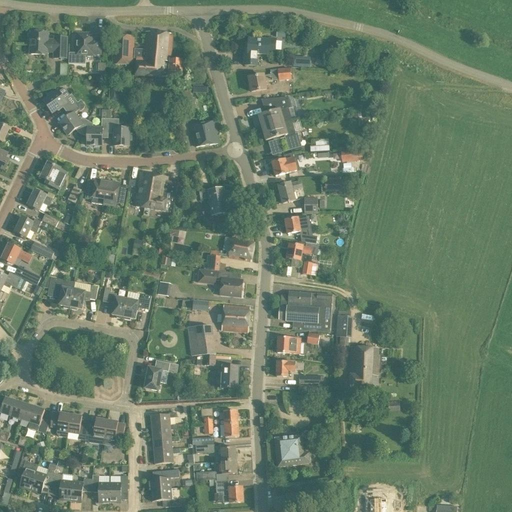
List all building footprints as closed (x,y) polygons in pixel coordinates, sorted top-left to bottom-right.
[(181,78),(183,60),(171,59),(173,34),(146,32),(144,53),(143,53),(144,50),(135,49),(135,57),(137,57),(135,76),(181,78)] [(66,59),(67,38),(55,38),(55,41),(48,41),(48,33),(31,33),(31,35),(29,36),(29,40),(31,41),(30,55),(47,55),(47,52),(54,53),(54,59),(66,59)] [(100,55),(101,41),(93,41),(93,39),(87,39),(87,35),(77,34),(77,42),(75,42),(75,48),(77,48),(76,55),(92,56),(92,54),(100,55)] [(112,65),(133,66),(134,36),(113,36),(112,65)] [(268,55),(268,53),(276,53),(277,40),(249,39),(249,48),(245,48),(244,65),(257,66),(258,54),(268,55)] [(97,64),(96,74),(106,75),(106,64),(97,64)] [(279,82),(291,80),(290,69),(278,70),(279,82)] [(267,89),(265,83),(272,81),(271,75),(264,76),(264,75),(249,78),(252,92),(267,89)] [(66,111),(77,103),(78,103),(72,95),(65,100),(58,91),(54,94),(52,91),(47,95),(48,98),(44,101),(52,113),(63,106),(66,111)] [(185,118),(195,118),(195,98),(184,98),(185,118)] [(290,98),(262,100),(266,113),(258,115),(262,128),(292,120),(289,110),(293,109),(290,98)] [(78,103),(77,103),(66,111),(69,116),(59,123),(68,135),(76,129),(78,133),(81,134),(88,121),(83,118),(80,121),(74,113),(79,110),(81,112),(84,110),(85,106),(81,100),(78,103)] [(355,117),(356,127),(362,126),(361,113),(353,113),(353,118),(355,117)] [(88,121),(81,134),(83,135),(87,135),(87,145),(102,146),(103,126),(108,126),(109,119),(102,119),(102,128),(93,127),(93,124),(88,121)] [(109,119),(108,126),(108,133),(114,134),(114,146),(129,147),(129,141),(132,141),(132,134),(129,134),(130,129),(118,128),(119,120),(109,119)] [(292,120),(262,128),(266,141),(284,136),(288,151),(302,147),(298,133),(296,134),(292,120)] [(192,125),(196,147),(219,143),(216,122),(212,122),(195,125),(192,125)] [(0,141),(2,143),(8,128),(0,124),(0,141)] [(8,153),(0,149),(0,169),(3,171),(9,160),(5,158),(8,153)] [(362,150),(362,149),(341,151),(342,163),(363,161),(362,160),(362,150)] [(272,163),(276,176),(300,170),(297,158),(294,158),(292,154),(283,156),(284,160),(272,163)] [(60,190),(68,173),(60,170),(61,169),(48,163),(41,177),(48,180),(46,183),(60,190)] [(136,206),(146,208),(148,196),(158,198),(161,181),(157,180),(158,176),(141,173),(139,187),(136,206)] [(148,196),(146,208),(165,211),(167,200),(173,201),(174,194),(176,194),(178,183),(168,181),(168,177),(158,176),(157,180),(161,181),(158,198),(148,196)] [(326,192),(341,191),(341,177),(325,178),(326,192)] [(104,205),(108,181),(96,179),(95,182),(88,180),(85,198),(92,199),(91,204),(103,206),(104,205)] [(108,181),(104,205),(116,207),(117,203),(124,205),(127,187),(120,186),(120,183),(108,181)] [(296,200),(293,191),(303,189),(301,181),(291,183),(278,186),(283,204),(296,200)] [(75,204),(82,190),(74,186),(68,200),(75,204)] [(212,216),(229,214),(224,188),(208,191),(208,192),(195,194),(197,203),(204,201),(203,200),(209,199),(212,216)] [(40,210),(43,204),(49,207),(53,200),(47,197),(47,196),(35,190),(28,205),(40,210)] [(304,214),(308,214),(318,214),(318,199),(305,198),(304,214)] [(42,222),(55,228),(59,221),(45,214),(42,222)] [(27,238),(30,231),(36,234),(40,227),(34,224),(34,223),(22,217),(15,232),(27,238)] [(300,225),(307,223),(306,217),(300,218),(286,220),(288,234),(301,232),(300,225)] [(306,243),(317,245),(318,237),(307,235),(306,243)] [(251,262),(255,240),(232,236),(228,258),(251,262)] [(143,242),(135,240),(133,248),(142,250),(143,242)] [(55,252),(35,242),(31,251),(51,260),(55,252)] [(287,259),(292,260),(291,267),(299,269),(300,261),(301,261),(302,254),(311,255),(317,256),(319,245),(317,245),(306,243),(305,247),(303,247),(303,246),(290,244),(287,259)] [(14,265),(17,258),(29,264),(33,256),(21,251),(21,250),(9,244),(2,259),(14,265)] [(210,256),(207,256),(205,270),(218,271),(219,271),(221,257),(219,257),(220,252),(211,251),(210,256)] [(163,258),(162,265),(169,266),(171,259),(163,258)] [(112,270),(114,260),(106,259),(105,269),(112,270)] [(302,274),(311,276),(313,264),(304,262),(302,274)] [(241,298),(243,280),(231,279),(232,273),(219,271),(218,271),(205,270),(200,270),(200,271),(199,271),(197,284),(216,286),(216,280),(222,281),(220,295),(241,298)] [(37,286),(41,278),(28,271),(24,279),(37,286)] [(158,281),(159,275),(137,271),(136,278),(158,281)] [(0,273),(0,289),(9,294),(12,287),(16,289),(17,289),(25,293),(29,284),(24,281),(24,280),(31,283),(30,285),(35,287),(36,286),(37,286),(15,275),(14,275),(10,273),(8,277),(0,273)] [(68,288),(69,281),(51,278),(48,295),(55,297),(56,293),(61,294),(59,305),(64,306),(63,309),(70,310),(74,289),(68,288)] [(96,300),(98,286),(75,282),(74,289),(70,310),(77,311),(78,309),(83,309),(85,298),(96,300)] [(160,282),(158,295),(169,297),(171,284),(160,282)] [(37,286),(33,293),(39,296),(42,289),(37,286)] [(111,293),(112,289),(105,288),(103,302),(114,304),(112,315),(117,316),(116,319),(123,320),(127,299),(116,297),(117,294),(111,293)] [(330,333),(333,295),(289,291),(289,296),(281,295),(279,319),(287,320),(287,322),(294,322),(293,330),(330,333)] [(139,298),(140,295),(128,293),(127,299),(123,320),(130,321),(131,318),(136,319),(138,308),(149,310),(151,296),(145,295),(145,299),(139,298)] [(192,311),(208,312),(209,302),(193,301),(192,311)] [(248,332),(250,307),(224,305),(222,330),(248,332)] [(340,338),(340,346),(348,346),(349,338),(352,339),(353,318),(350,318),(351,312),(338,311),(338,317),(336,338),(340,338)] [(192,356),(217,355),(212,326),(188,327),(192,356)] [(307,344),(318,346),(320,335),(309,333),(307,344)] [(300,354),(301,343),(298,343),(298,339),(278,338),(277,353),(300,354)] [(378,391),(379,348),(351,347),(350,388),(378,391)] [(197,360),(197,365),(203,366),(216,366),(223,367),(222,388),(238,389),(239,367),(230,367),(230,357),(216,357),(203,356),(203,358),(201,358),(201,360),(197,360)] [(145,388),(159,391),(162,371),(169,372),(170,363),(156,361),(155,369),(149,368),(145,388)] [(277,377),(289,377),(290,371),(294,371),(295,363),(277,362),(277,377)] [(168,372),(177,374),(178,366),(170,364),(169,372),(168,372)] [(299,384),(323,385),(324,377),(299,377),(299,384)] [(11,416),(15,401),(5,397),(0,413),(11,416)] [(20,419),(25,404),(15,401),(11,416),(20,419)] [(389,412),(400,411),(399,402),(388,402),(389,412)] [(30,423),(35,407),(25,404),(20,419),(30,423)] [(35,407),(30,423),(32,423),(30,429),(46,434),(50,422),(42,419),(45,410),(35,407)] [(238,410),(224,411),(225,421),(220,422),(220,425),(238,423),(238,410)] [(50,428),(58,429),(57,434),(59,437),(68,439),(69,433),(68,433),(71,415),(60,413),(60,414),(53,413),(50,428)] [(169,413),(169,414),(151,416),(152,428),(171,427),(171,426),(170,418),(177,417),(177,413),(169,413)] [(68,433),(69,433),(79,434),(78,440),(86,441),(89,421),(82,420),(83,416),(71,415),(68,433)] [(205,425),(213,425),(212,417),(204,417),(205,425)] [(96,419),(96,422),(89,421),(86,441),(88,441),(88,443),(103,446),(107,420),(96,419)] [(126,424),(119,422),(107,420),(103,446),(112,447),(113,447),(115,446),(116,445),(117,443),(117,438),(123,439),(126,424)] [(238,423),(220,425),(220,426),(225,426),(226,437),(239,436),(238,423)] [(172,439),(172,438),(171,431),(178,430),(183,429),(183,425),(178,425),(171,426),(171,427),(152,428),(153,440),(172,439)] [(213,425),(205,425),(205,434),(213,433),(213,425)] [(278,467),(310,463),(309,453),(304,453),(302,436),(275,439),(278,467)] [(173,450),(172,442),(179,442),(178,437),(172,438),(172,439),(153,440),(154,452),(173,451),(173,450)] [(196,454),(215,453),(214,443),(192,444),(193,462),(196,461),(196,457),(197,457),(196,454)] [(47,452),(43,444),(38,446),(41,454),(47,452)] [(222,462),(237,461),(236,448),(221,449),(221,450),(218,451),(218,455),(221,455),(222,462)] [(174,463),(173,455),(180,454),(180,449),(173,450),(173,451),(154,452),(155,465),(174,463)] [(17,476),(24,478),(21,486),(32,490),(37,473),(36,472),(38,466),(28,463),(28,462),(22,460),(17,476)] [(237,461),(222,462),(223,475),(238,474),(237,461)] [(37,473),(32,490),(41,493),(43,487),(48,489),(53,473),(54,473),(55,471),(49,469),(46,475),(37,473)] [(162,471),(163,478),(150,479),(151,490),(171,488),(170,478),(179,477),(179,470),(162,471)] [(197,482),(217,480),(216,472),(196,474),(197,482)] [(71,500),(74,482),(62,481),(63,476),(54,473),(53,473),(48,489),(55,491),(54,496),(60,498),(60,499),(71,500)] [(111,502),(111,484),(99,483),(99,476),(93,476),(93,480),(94,480),(94,493),(100,493),(100,502),(111,502)] [(121,476),(120,484),(111,484),(111,502),(120,502),(121,490),(128,490),(128,476),(121,476)] [(74,482),(71,500),(81,502),(82,492),(94,493),(94,480),(93,480),(84,479),(83,483),(74,482)] [(223,503),(243,502),(243,487),(230,488),(229,480),(216,481),(217,494),(223,493),(223,503)] [(181,498),(172,499),(171,488),(151,490),(152,501),(165,500),(165,507),(182,506),(181,498)] [(309,492),(286,494),(287,506),(311,504),(309,492)] [(386,511),(387,500),(370,500),(369,511),(386,511)]
